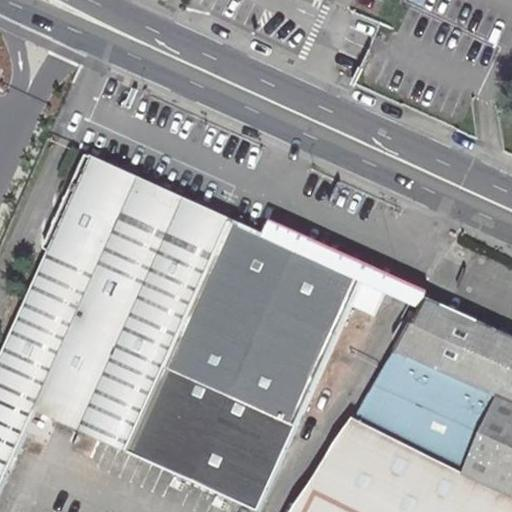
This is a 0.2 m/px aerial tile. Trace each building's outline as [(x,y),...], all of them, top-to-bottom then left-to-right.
[(0,118),(4,111),(28,121),(30,120),(31,119),(31,117),(0,103),(0,118)] [(103,440),(131,452),(259,511),(351,306),(373,316),(383,292),(270,240),(95,160),(0,371),(0,501),(23,451),(41,412),(84,432),(76,449),(94,458),(103,440)] [(370,270),(275,227),(270,240),(383,292),(400,300),(426,312),(434,300),(435,300),(406,287),(370,270)] [(425,314),(511,353),(511,335),(434,300),(426,312),(425,314)] [(358,420),(511,498),(511,353),(425,314),(358,420)] [(511,511),(511,498),(358,420),(300,511),(511,511)]
